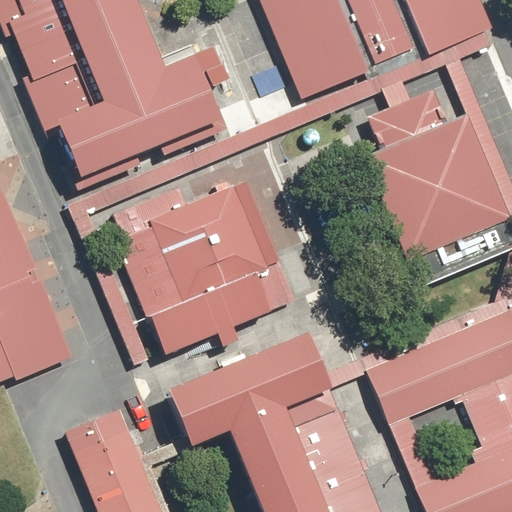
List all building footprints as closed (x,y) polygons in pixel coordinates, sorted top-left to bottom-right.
[(61,0),(103,107),(55,126),(76,180),(234,119),(209,56),(165,73),(136,0),(61,0)] [(490,23),(480,0),(258,0),(299,99),(490,23)] [(377,146),(357,154),(403,272),(511,229),(511,228),(464,107),(443,116),(431,86),(364,113),(377,146)] [(511,131),(499,101),(486,107),(510,165),(511,164),(511,131)] [(227,154),(95,205),(155,358),(287,307),(227,154)] [(0,377),(68,350),(3,188),(0,189),(0,377)] [(363,200),(348,205),(312,218),(321,244),(373,225),(363,200)] [(511,511),(511,292),(365,354),(431,511),(511,511)] [(312,333),(156,394),(184,465),(229,447),(254,511),(329,511),(291,414),(337,396),(312,333)] [(172,511),(124,388),(56,414),(94,511),(172,511)]
